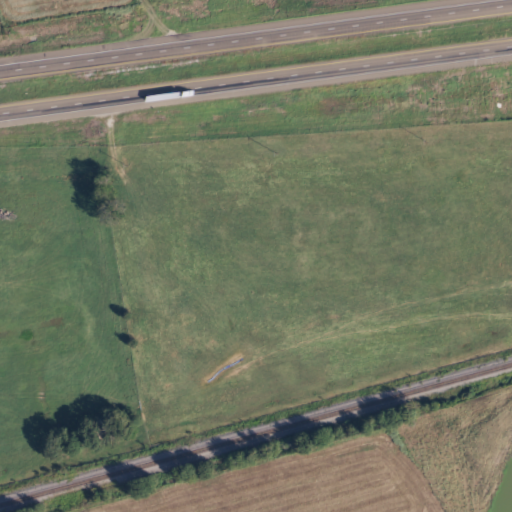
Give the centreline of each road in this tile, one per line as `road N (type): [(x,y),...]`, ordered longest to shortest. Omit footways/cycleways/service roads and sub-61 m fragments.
road 1 (trunk): [(0,107),(511,42)]
road 2 (trunk): [(479,0),(0,60)]
